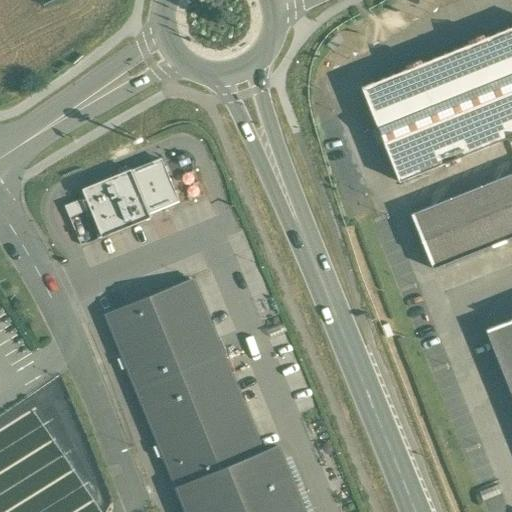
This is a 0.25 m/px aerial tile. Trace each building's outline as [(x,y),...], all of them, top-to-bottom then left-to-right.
[(511,26),(484,38),(482,34),(467,41),(468,44),(421,63),(420,59),(404,66),(406,70),(361,87),(398,181),(443,163),(445,167),(460,161),(459,157),(506,138),(507,142),(511,140),(511,26)] [(161,160),(131,172),(148,212),(177,200),(161,160)] [(130,169),(82,189),(83,193),(90,209),(101,238),(150,218),(148,212),(131,172),(130,169)] [(511,173),(410,214),(432,269),(511,236),(511,173)] [(83,193),(63,201),(69,217),(90,209),(83,193)] [(192,280),(106,315),(186,511),(303,511),(277,446),(262,452),(192,280)] [(511,319),(485,330),(511,397),(511,319)] [(0,511),(103,511),(25,397),(0,414),(0,511)]
